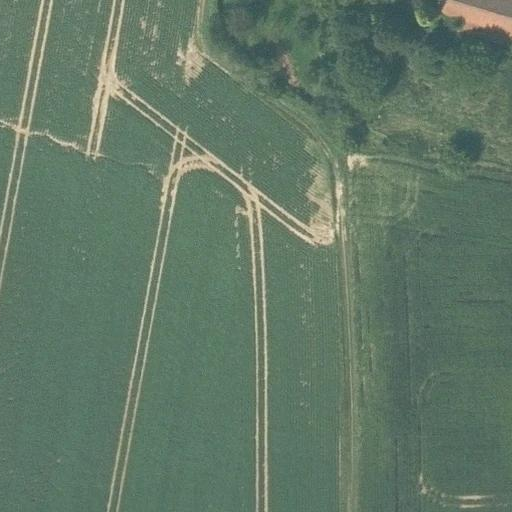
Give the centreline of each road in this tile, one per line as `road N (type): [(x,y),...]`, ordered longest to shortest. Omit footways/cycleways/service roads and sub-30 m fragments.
road 1 (track): [(339,174),(349,511)]
road 2 (track): [(511,155),(376,127),(339,174)]
